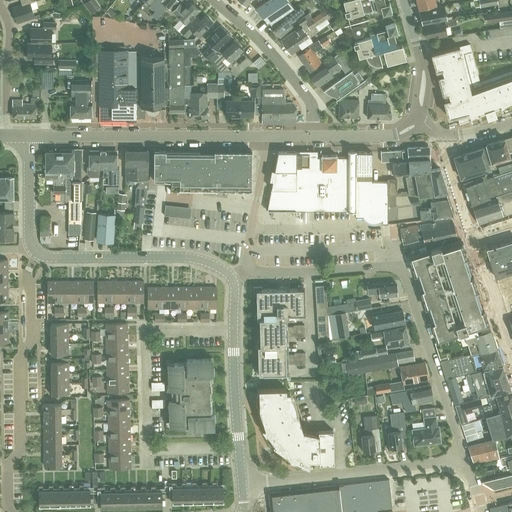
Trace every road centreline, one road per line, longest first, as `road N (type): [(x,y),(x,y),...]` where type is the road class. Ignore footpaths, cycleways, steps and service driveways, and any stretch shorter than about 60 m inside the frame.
road 1 (residential): [(463,455),(401,265),(312,272),(244,266)]
road 2 (residential): [(239,448),(154,451),(147,440),(146,340),(153,332),(234,333)]
road 3 (residential): [(14,511),(7,466),(20,450),(19,358),(32,338),(28,270),(37,254)]
road 4 (tertiary): [(29,137),(268,137)]
road 5 (residential): [(242,484),(444,464),(463,455)]
road 6 (tertiary): [(233,277),(185,257),(37,254)]
road 7 (residential): [(312,137),(300,89),(212,0)]
road 8 (residential): [(441,137),(472,230),(511,216)]
road 9 (residential): [(7,137),(10,20),(0,0)]
road 10 (tertiary): [(418,120),(425,77),(406,0)]
